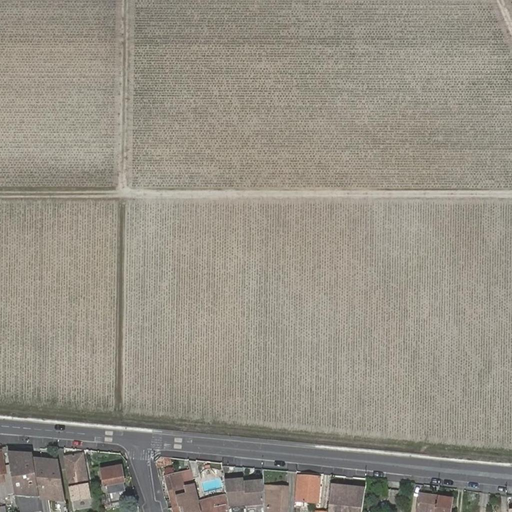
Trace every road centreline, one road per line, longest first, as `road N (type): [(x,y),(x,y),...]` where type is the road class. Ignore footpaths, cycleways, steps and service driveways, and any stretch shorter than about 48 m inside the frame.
road 1 (track): [(121,193),(121,418),(511,454)]
road 2 (track): [(0,193),(511,193)]
road 3 (tertiary): [(136,439),(511,476)]
road 4 (track): [(121,193),(124,0)]
road 5 (tertiary): [(0,425),(136,439)]
road 6 (track): [(121,418),(0,406)]
